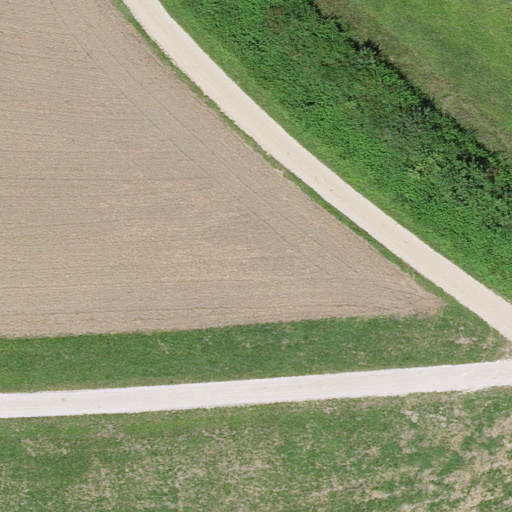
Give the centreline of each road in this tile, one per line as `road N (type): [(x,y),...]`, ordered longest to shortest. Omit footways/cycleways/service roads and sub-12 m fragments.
road 1 (track): [(511,378),(0,411)]
road 2 (track): [(138,0),(174,53),(296,173),(511,337)]
